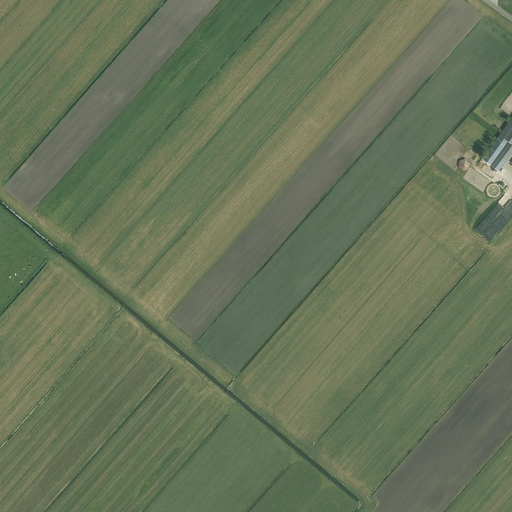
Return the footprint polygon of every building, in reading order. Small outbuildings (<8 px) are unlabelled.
[(511,117),(482,159),(498,171),(511,152),(511,117)] [(465,159),(459,161),(458,167),(463,171),(469,169),(470,163),(465,159)] [(484,218),(488,221),(504,203),(501,199),(484,218)] [(495,235),(498,229),(508,219),(510,216),(511,214),(511,203),(504,211),(504,212),(496,220),(494,223),(485,232),(487,234),(490,236),(492,238),(495,235)] [(483,220),(478,226),(482,230),(488,224),(483,220)]
